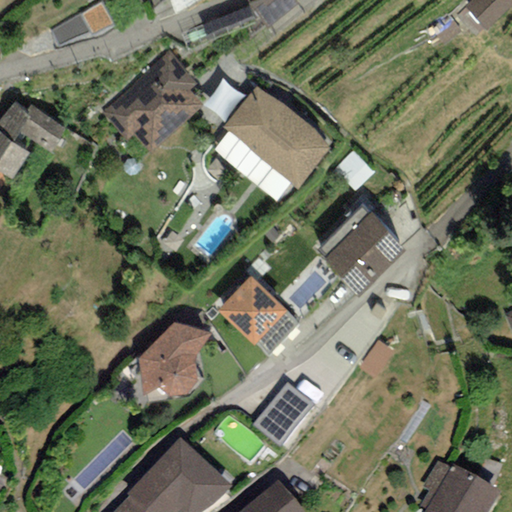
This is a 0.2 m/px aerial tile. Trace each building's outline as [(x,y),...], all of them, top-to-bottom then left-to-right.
[(251,0),(250,1),(267,23),(295,0),(251,0)] [(467,0),(465,2),(486,24),(509,0),(467,0)] [(195,77),(168,49),(102,111),(125,135),(132,128),(150,146),(202,97),(189,83),(195,77)] [(281,96),(255,81),(223,122),(299,180),(331,138),(313,118),(281,96)] [(28,105),(14,97),(0,112),(0,159),(11,166),(11,167),(29,141),(13,130),(16,126),(50,144),(64,120),(30,101),(28,105)] [(358,153),(341,169),(360,188),(377,172),(358,153)] [(0,182),(11,166),(0,159),(0,182)] [(371,202),(324,251),(357,282),(404,234),(371,202)] [(250,268),(217,303),(253,337),(286,302),(250,268)] [(211,325),(173,315),(137,352),(143,387),(158,379),(168,388),(186,386),(197,372),(195,355),(196,347),(211,325)] [(373,344),(356,368),(369,377),(385,353),(373,344)] [(287,385),(252,427),(279,448),(314,407),(287,385)] [(247,457),(260,440),(232,419),(219,436),(247,457)] [(232,488),(179,440),(126,496),(129,498),(115,511),(208,511),(212,509),(232,488)] [(451,470),(437,462),(421,488),(428,492),(419,507),(426,511),(425,511),(489,511),(500,494),(453,466),(451,470)] [(302,511),(277,483),(242,511),(302,511)]
